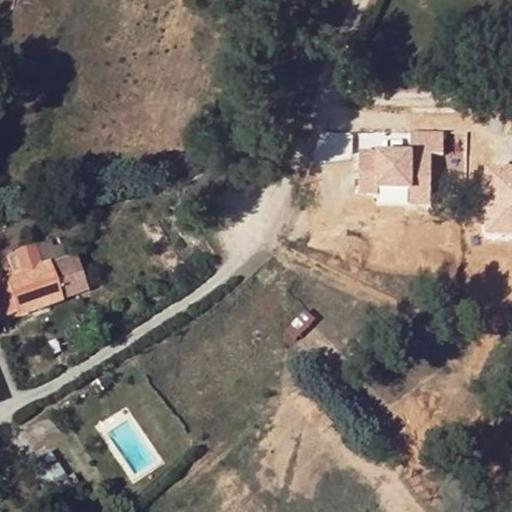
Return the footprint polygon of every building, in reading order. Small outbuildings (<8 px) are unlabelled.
[(430,202),(431,152),(443,152),(443,130),(411,129),(410,151),(359,150),(358,191),(378,191),(378,186),(410,187),(410,201),(430,202)] [(511,167),(486,167),(486,232),(511,232),(511,167)] [(16,278),(0,283),(0,316),(0,318),(14,313),(15,316),(61,300),(48,265),(40,267),(33,247),(14,253),(19,267),(12,270),(16,278)] [(48,453),(71,488),(76,485),(53,449),(48,453)] [(51,501),(71,488),(48,453),(28,465),(51,501)]
